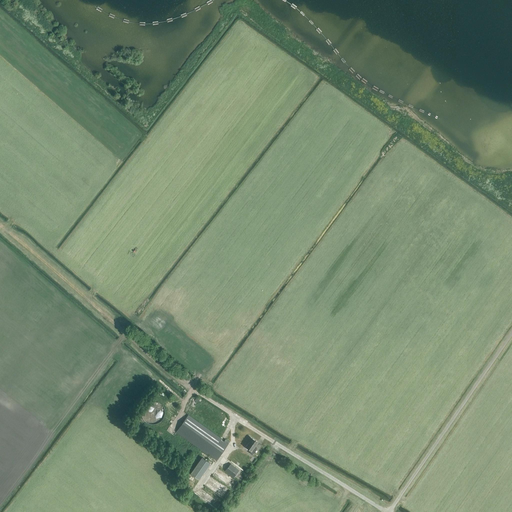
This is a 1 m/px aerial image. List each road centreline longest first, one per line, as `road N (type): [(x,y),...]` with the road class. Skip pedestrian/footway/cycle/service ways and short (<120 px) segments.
road 1 (track): [(0,226),(195,391)]
road 2 (unclassified): [(385,511),(195,391),(184,402)]
road 3 (unclassified): [(511,333),(388,511)]
